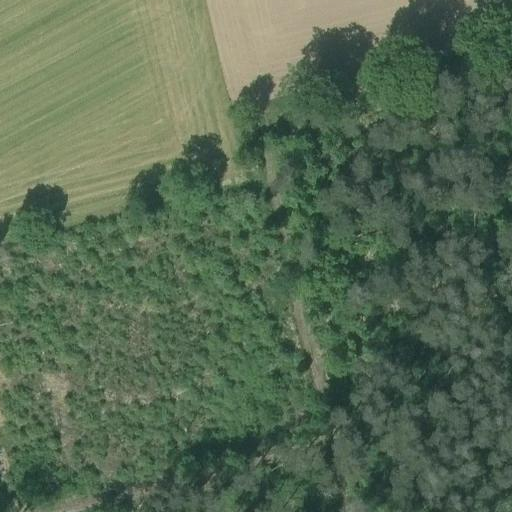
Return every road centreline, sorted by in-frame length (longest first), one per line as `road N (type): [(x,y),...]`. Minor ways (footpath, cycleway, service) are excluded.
road 1 (track): [(334,440),(257,116),(511,45)]
road 2 (track): [(61,511),(334,440)]
